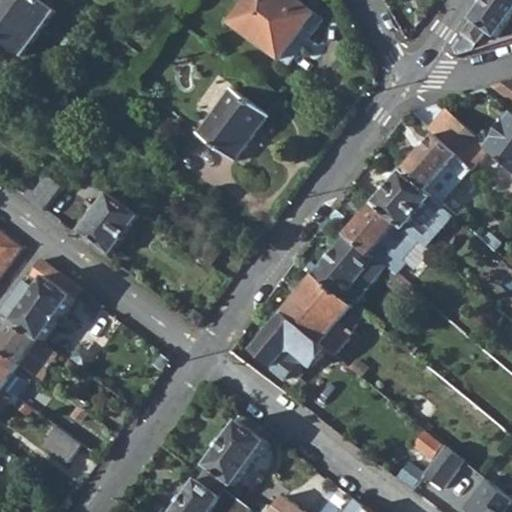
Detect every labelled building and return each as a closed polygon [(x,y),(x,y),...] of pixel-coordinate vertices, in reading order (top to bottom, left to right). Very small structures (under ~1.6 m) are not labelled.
[(0,0),(0,37),(25,56),(56,13),(39,0),(0,0)] [(317,13),(299,0),(249,0),(233,23),(283,60),(317,13)] [(511,0),(487,0),(463,33),(478,43),(487,31),(497,38),(511,16),(511,0)] [(283,60),(292,66),(326,20),(317,13),(283,60)] [(474,50),(478,43),(463,33),(452,47),(459,55),(474,50)] [(511,80),(494,86),(511,100),(511,80)] [(272,117),(236,90),(202,135),(239,162),(272,117)] [(437,136),(472,167),(473,168),(491,148),(489,146),(449,110),(431,130),(437,136)] [(511,118),(489,146),(491,148),(511,166),(511,118)] [(406,172),(454,214),(460,219),(467,211),(447,194),(472,167),(437,136),(406,172)] [(73,173),(79,178),(84,173),(76,167),(73,173)] [(379,204),(411,233),(426,246),(454,214),(406,172),(379,204)] [(38,195),(30,189),(25,196),(45,211),(62,187),(51,178),(38,195)] [(112,192),(82,231),(113,256),(144,216),(112,192)] [(352,236),(390,268),(391,267),(405,276),(412,265),(394,254),(411,233),(379,204),(352,236)] [(0,285),(28,247),(0,226),(0,285)] [(318,275),(357,307),(381,279),(402,296),(410,286),(390,268),(352,236),(318,275)] [(222,254),(202,237),(192,250),(213,266),(222,254)] [(45,343),(84,291),(44,260),(5,313),(45,343)] [(286,313),(325,345),(357,307),(318,275),(286,313)] [(189,320),(199,328),(206,318),(196,311),(189,320)] [(0,319),(0,345),(38,374),(56,351),(45,343),(5,313),(0,319)] [(256,349),(277,367),(275,370),(288,381),(288,382),(306,359),(315,367),(330,349),(325,345),(286,313),(256,349)] [(0,384),(6,389),(20,399),(38,374),(0,345),(0,384)] [(51,437),(59,426),(42,414),(34,426),(51,437)] [(270,444),(271,444),(276,436),(252,418),(247,426),(270,444)] [(247,426),(243,423),(210,467),(238,488),(270,444),(247,426)] [(51,437),(47,442),(71,461),(85,445),(59,426),(51,437)] [(436,463),(448,447),(430,432),(417,448),(436,463)] [(455,453),(448,447),(436,463),(427,474),(447,490),(467,463),(455,453)] [(206,472),(205,472),(199,481),(202,483),(209,474),(206,472)] [(202,483),(199,481),(175,511),(255,511),(256,511),(209,474),(202,483)] [(507,511),(511,506),(511,499),(488,480),(466,508),(470,511),(507,511)] [(374,511),(355,497),(344,511),(374,511)] [(306,511),(287,498),(275,511),(306,511)]
